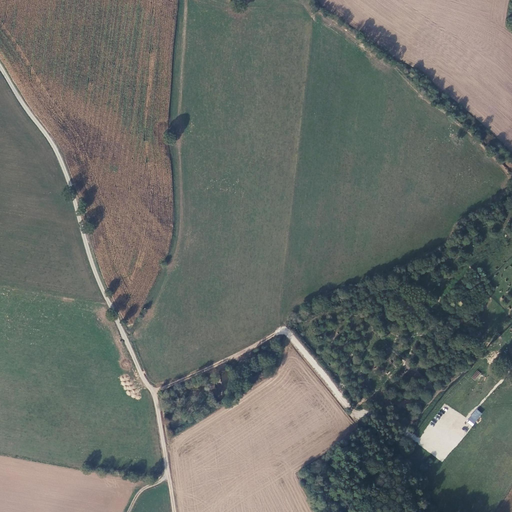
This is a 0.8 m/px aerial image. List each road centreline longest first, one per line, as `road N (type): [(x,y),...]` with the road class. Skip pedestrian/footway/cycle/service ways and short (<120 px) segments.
road 1 (track): [(179,511),(152,388),(94,258),(60,145),(0,56)]
road 2 (track): [(152,388),(282,328),(354,407),(496,476)]
